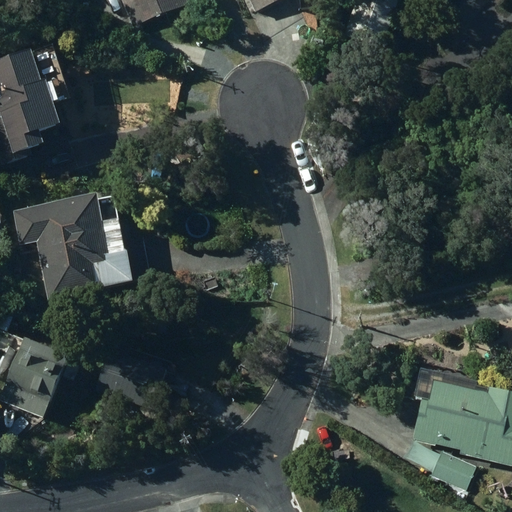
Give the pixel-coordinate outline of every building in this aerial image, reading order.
[(115,0),(129,32),(187,7),(184,0),(115,0)] [(244,0),(253,16),(281,1),(280,0),(244,0)] [(0,67),(0,164),(6,162),(7,166),(15,164),(14,160),(33,153),(28,141),(49,134),(34,91),(29,93),(19,61),(0,67)] [(86,204),(8,216),(14,249),(32,246),(41,306),(93,297),(93,295),(122,290),(117,259),(114,260),(109,228),(90,231),(86,204)] [(146,281),(138,241),(121,245),(130,285),(146,281)] [(9,355),(0,375),(0,396),(41,414),(57,376),(9,355)] [(159,373),(104,355),(90,396),(146,415),(159,373)] [(511,357),(508,356),(503,369),(511,373),(511,357)] [(453,450),(452,455),(511,466),(511,394),(481,388),(480,392),(423,381),(420,394),(414,392),(404,439),(453,450)] [(438,452),(428,473),(463,489),(473,468),(438,452)]
